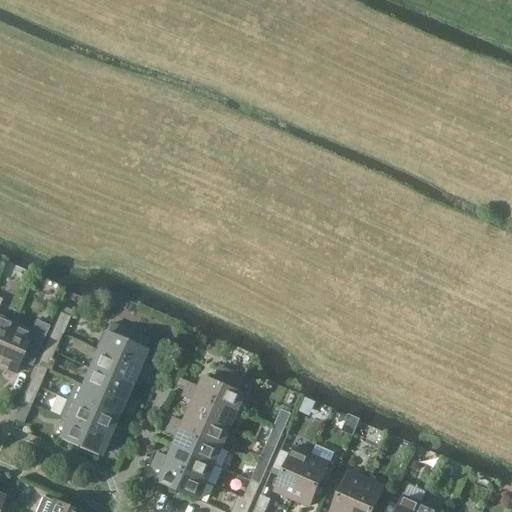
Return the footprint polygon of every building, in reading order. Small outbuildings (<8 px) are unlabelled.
[(0,353),(13,324),(0,318),(0,300),(1,298),(0,297),(0,353)] [(64,329),(70,316),(60,312),(55,324),(64,329)] [(31,366),(49,325),(37,320),(32,332),(13,324),(0,353),(0,367),(14,374),(20,361),(31,366)] [(147,372),(150,365),(139,360),(148,340),(111,324),(99,351),(147,372)] [(54,352),(59,341),(49,337),(44,348),(54,352)] [(49,364),(54,352),(44,348),(39,360),(49,364)] [(144,379),(147,372),(99,351),(91,369),(129,385),(133,374),(144,379)] [(237,390),(243,377),(219,367),(213,380),(206,377),(201,387),(190,382),(187,389),(237,411),(245,414),(253,397),(237,390)] [(132,407),(135,400),(124,395),(129,385),(91,369),(84,386),(132,407)] [(38,388),(43,377),(34,373),(29,384),(38,388)] [(128,414),(132,407),(84,386),(74,382),(66,399),(114,420),(118,410),(128,414)] [(33,399),(38,388),(29,384),(24,395),(33,399)] [(229,428),(237,411),(187,389),(184,396),(195,401),(191,412),(229,428)] [(116,442),(119,435),(109,431),(114,420),(66,399),(58,417),(68,421),(116,442)] [(23,423),(28,411),(19,407),(13,419),(23,423)] [(286,426),(291,414),(281,410),(276,422),(286,426)] [(229,428),(191,412),(186,422),(175,417),(172,425),(221,446),(229,428)] [(346,423),(348,428),(354,430),(358,422),(349,417),(346,423)] [(113,450),(116,442),(68,421),(60,440),(98,456),(102,445),(113,450)] [(213,464),(221,446),(172,425),(169,432),(180,436),(175,447),(213,464)] [(275,449),(280,438),(271,434),(266,445),(275,449)] [(270,461),(275,449),(266,445),(261,457),(270,461)] [(213,464),(175,447),(171,458),(160,453),(156,460),(205,482),(213,464)] [(292,498),(310,456),(292,448),(273,490),(292,498)] [(310,506),(329,464),(310,456),(292,498),(310,506)] [(197,500),(205,482),(156,460),(153,467),(164,472),(160,483),(197,500)] [(260,485),(265,473),(255,470),(251,481),(260,485)] [(351,511),(366,480),(348,472),(330,511),(351,511)] [(373,511),(384,488),(366,480),(351,511),(373,511)] [(255,496),(260,485),(251,481),(246,492),(255,496)] [(265,511),(270,499),(260,495),(255,507),(265,511)] [(417,511),(420,505),(402,497),(395,511),(417,511)] [(76,511),(51,501),(46,511),(76,511)]
